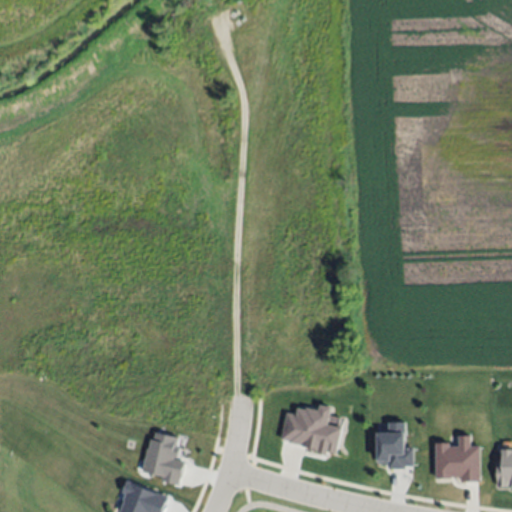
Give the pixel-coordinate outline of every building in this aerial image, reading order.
[(342,429),(329,426),(332,408),(320,406),(320,412),(298,408),(297,415),(286,413),(281,444),(338,454),(342,429)] [(378,465),(388,465),(388,469),(414,469),(414,448),(406,448),(406,423),(388,423),(388,434),(378,434),(378,465)] [(145,474),(162,477),(161,483),(181,486),(185,462),(177,461),(181,438),(152,433),(145,474)] [(436,445),(436,479),(462,479),(461,483),(481,483),(481,447),(471,447),(471,437),(459,437),(459,445),(436,445)] [(498,487),(511,487),(511,485),(511,450),(502,450),(502,464),(498,464),(498,487)] [(165,511),(170,498),(127,483),(123,494),(128,495),(122,511),(165,511)]
